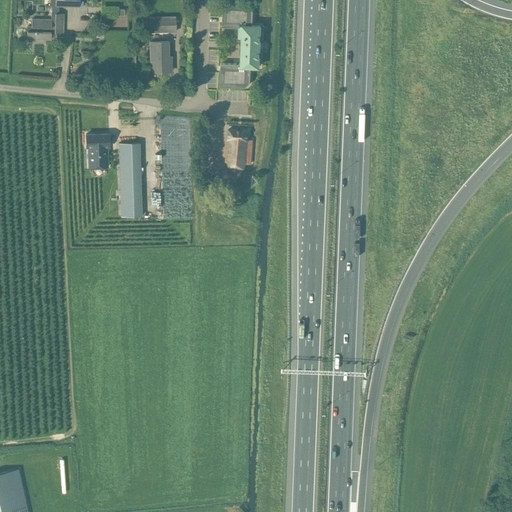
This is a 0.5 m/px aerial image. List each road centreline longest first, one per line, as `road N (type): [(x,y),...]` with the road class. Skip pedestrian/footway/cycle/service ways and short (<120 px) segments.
road 1 (motorway): [(338,511),(358,0)]
road 2 (motorway): [(322,0),(303,511)]
road 3 (motorway): [(359,511),(368,417),(391,318),(437,227),(511,140)]
road 4 (residential): [(197,106),(0,86)]
